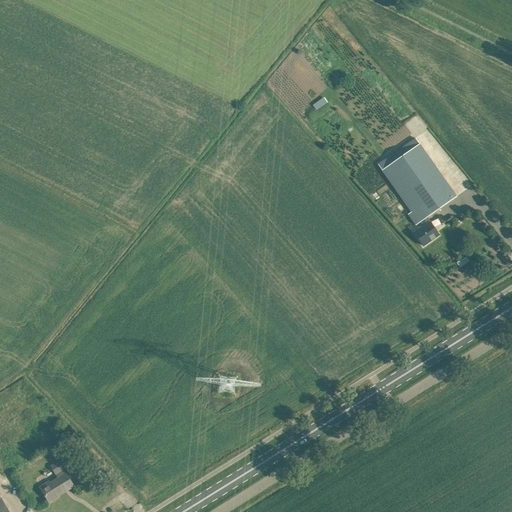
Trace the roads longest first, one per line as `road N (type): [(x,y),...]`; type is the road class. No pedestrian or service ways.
road 1 (primary): [(190,511),(511,311)]
road 2 (unclassified): [(222,511),(511,331)]
